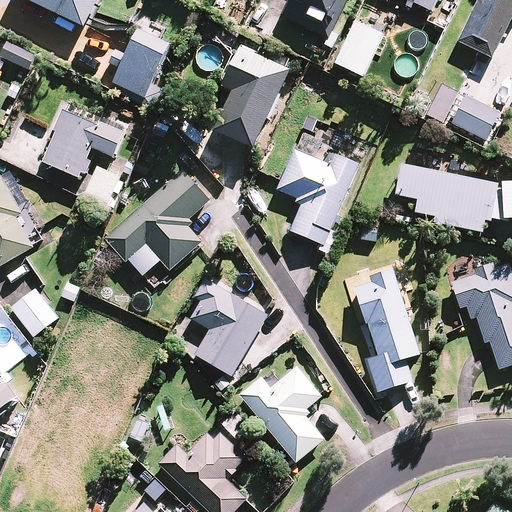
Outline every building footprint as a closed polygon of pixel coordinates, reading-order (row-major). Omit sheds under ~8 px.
[(26,0),(85,28),(97,0),(26,0)] [(290,0),(282,17),(302,26),(328,39),(347,0),(290,0)] [(406,0),(432,12),(437,0),(406,0)] [(511,19),(511,0),(479,0),(459,43),(493,59),(511,19)] [(383,36),(356,23),(336,65),(363,77),(383,36)] [(171,45),(139,30),(127,55),(116,50),(110,63),(121,68),(113,84),(145,100),(171,45)] [(30,70),(37,56),(9,44),(3,58),(30,70)] [(290,72),(240,49),(223,87),(234,93),(216,132),(254,149),(290,72)] [(500,113),(465,97),(452,125),(487,141),(500,113)] [(97,125),(63,111),(54,131),(57,132),(43,163),(80,179),(82,173),(85,175),(91,161),(88,160),(93,149),(114,158),(125,133),(99,121),(97,125)] [(213,138),(195,153),(226,190),(244,174),(213,138)] [(188,149),(179,140),(165,153),(175,163),(188,149)] [(278,191),(297,199),(294,204),(302,207),(292,232),(325,246),(359,165),(336,156),(332,165),(295,150),(278,191)] [(499,185),(402,165),(396,196),(418,201),(415,214),(435,218),(434,224),(483,234),(486,221),(492,223),(499,185)] [(125,182),(98,169),(87,194),(113,206),(125,182)] [(7,171),(1,175),(0,173),(0,267),(34,248),(28,239),(36,235),(20,208),(26,204),(7,171)] [(210,201),(183,171),(107,240),(127,263),(147,245),(170,271),(202,242),(185,224),(210,201)] [(511,182),(503,183),(504,220),(511,219),(511,182)] [(511,366),(511,267),(511,264),(496,269),(494,263),(474,270),(475,274),(452,282),(461,310),(468,308),(472,321),(477,319),(486,344),(490,343),(500,371),(511,366)] [(373,284),(356,289),(367,325),(368,324),(378,357),(368,360),(378,392),(414,382),(407,360),(420,356),(394,270),(371,277),(373,284)] [(268,316),(206,279),(196,296),(201,300),(190,318),(211,330),(196,355),(231,376),(268,316)] [(59,319),(37,290),(12,309),(35,337),(59,319)] [(272,388),(263,377),(240,396),(296,463),(324,439),(302,413),(321,397),(297,368),(272,388)] [(0,457),(17,420),(0,412),(0,411),(20,397),(0,370),(0,457)] [(250,429),(233,411),(221,422),(237,440),(250,429)] [(150,423),(136,417),(128,436),(142,442),(150,423)] [(246,458),(220,434),(215,440),(209,434),(188,456),(178,445),(160,465),(209,511),(234,511),(246,499),(228,482),(238,471),(236,469),(246,458)] [(510,511),(496,500),(485,511),(510,511)]
